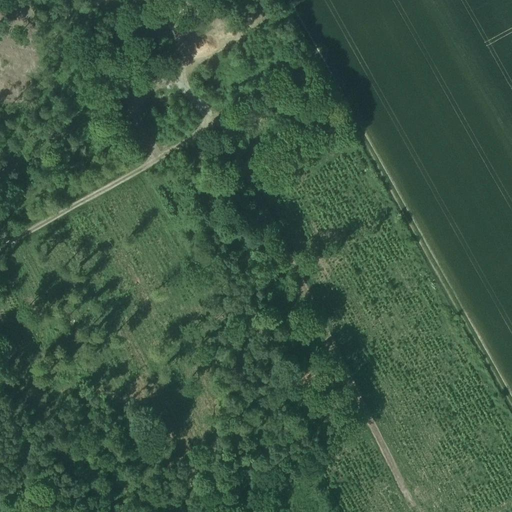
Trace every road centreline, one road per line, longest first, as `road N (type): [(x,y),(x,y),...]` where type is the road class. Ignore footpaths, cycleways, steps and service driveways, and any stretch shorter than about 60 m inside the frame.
road 1 (track): [(281,0),(511,406)]
road 2 (track): [(0,248),(144,167)]
